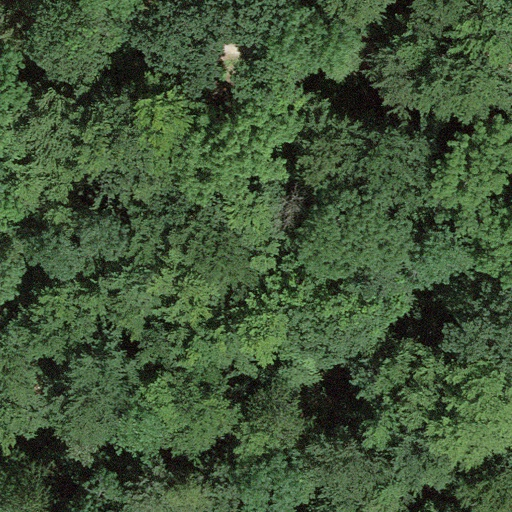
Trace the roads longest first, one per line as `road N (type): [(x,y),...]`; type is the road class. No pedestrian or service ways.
road 1 (track): [(511,61),(0,8)]
road 2 (track): [(413,511),(324,463),(109,415),(0,406)]
